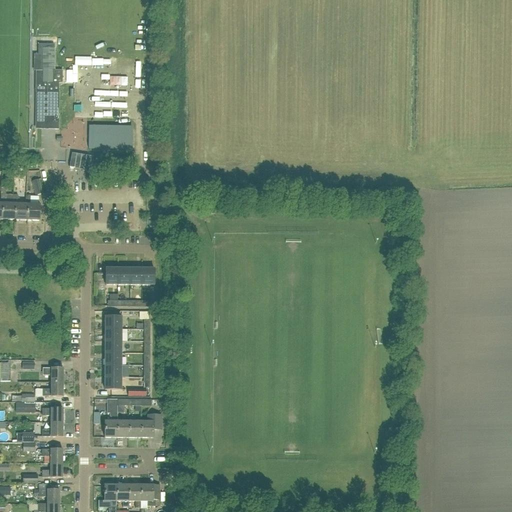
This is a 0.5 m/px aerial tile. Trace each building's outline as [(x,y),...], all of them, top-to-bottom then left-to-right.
[(54,49),(42,49),(42,72),(35,71),(35,93),(41,93),(41,124),(53,124),(53,130),(58,130),(59,92),(59,83),(62,83),(62,72),(54,71),(54,49)] [(87,128),(87,151),(120,151),(121,128),(87,128)] [(72,153),(69,168),(104,175),(105,168),(99,167),(100,158),(72,153)] [(126,169),(126,159),(107,159),(107,169),(126,169)] [(42,195),(39,181),(32,183),(35,197),(42,195)] [(0,204),(2,204),(1,221),(14,221),(14,205),(12,205),(13,196),(5,196),(5,191),(0,191),(0,195),(0,204)] [(27,205),(25,205),(17,205),(17,196),(13,196),(12,205),(14,205),(14,221),(26,221),(27,205)] [(25,196),(25,205),(27,205),(26,221),(39,222),(39,206),(29,205),(30,196),(25,196)] [(117,287),(117,270),(105,270),(105,287),(117,287)] [(129,270),(117,270),(117,287),(129,287),(129,270)] [(141,270),(129,270),(129,287),(141,287),(141,270)] [(141,270),(141,287),(154,287),(153,270),(141,270)] [(149,331),(149,321),(148,321),(148,313),(139,313),(139,321),(143,321),(143,331),(149,331)] [(104,330),(121,330),(121,318),(104,318),(104,330)] [(104,330),(104,343),(121,343),(121,330),(104,330)] [(104,343),(104,355),(121,355),(121,343),(104,343)] [(104,355),(104,367),(121,367),(121,355),(104,355)] [(7,363),(0,363),(0,381),(10,382),(10,362),(7,362),(7,363)] [(121,367),(104,367),(104,379),(121,379),(121,367)] [(51,384),(62,384),(63,370),(51,370),(42,370),(42,376),(51,377),(51,384)] [(121,379),(104,379),(104,391),(120,391),(121,379)] [(62,398),(62,384),(51,384),(50,391),(42,390),(42,398),(50,398),(62,398)] [(116,439),(117,401),(106,401),(106,414),(111,414),(111,422),(104,422),(104,439),(116,439)] [(116,439),(128,439),(128,423),(117,422),(117,407),(129,408),(129,401),(117,401),(116,439)] [(35,415),(35,406),(23,406),(23,415),(35,415)] [(50,418),(50,424),(62,424),(62,410),(50,410),(42,410),(42,417),(50,418)] [(146,423),(140,423),(140,439),(153,439),(153,431),(161,431),(161,417),(146,417),(146,423)] [(128,439),(140,439),(140,423),(128,423),(128,439)] [(62,424),(50,424),(50,431),(42,431),(42,438),(50,438),(50,439),(62,439),(62,424)] [(34,435),(23,434),(22,444),(34,444),(34,435)] [(35,445),(22,445),(22,453),(35,454),(35,445)] [(50,458),(50,465),(62,465),(62,450),(50,450),(50,451),(42,451),(37,451),(37,458),(42,458),(50,458)] [(62,479),(62,465),(50,465),(50,472),(41,472),(41,479),(50,479),(62,479)] [(37,477),(22,477),(22,485),(37,485),(37,477)] [(115,503),(116,503),(116,486),(103,486),(103,503),(110,503),(110,509),(115,509),(115,503)] [(128,486),(116,486),(116,503),(122,503),(122,509),(127,509),(128,486)] [(140,486),(128,486),(127,509),(128,509),(128,503),(134,503),(134,510),(139,510),(140,486)] [(139,510),(146,510),(146,508),(158,508),(158,502),(159,502),(159,487),(140,486),(139,510)] [(47,505),(59,505),(59,491),(47,491),(47,492),(38,491),(38,498),(47,499),(47,505),(38,505),(47,505)]
